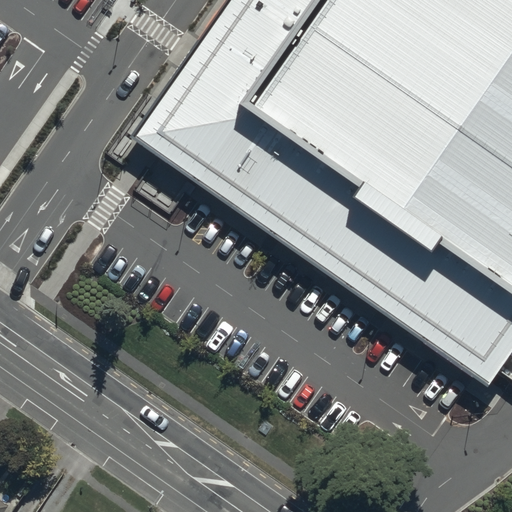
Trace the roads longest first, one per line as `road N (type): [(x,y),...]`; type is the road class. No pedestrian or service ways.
road 1 (unclassified): [(0,249),(174,0)]
road 2 (secondary): [(248,511),(0,337)]
road 3 (unclassified): [(511,435),(413,511)]
